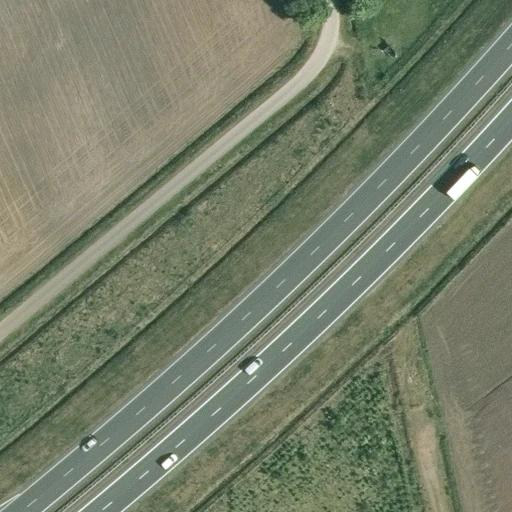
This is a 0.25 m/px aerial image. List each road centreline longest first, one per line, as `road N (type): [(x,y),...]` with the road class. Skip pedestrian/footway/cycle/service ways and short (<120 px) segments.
road 1 (trunk): [(511,48),(381,189),(172,384),(19,511)]
road 2 (trunk): [(102,511),(179,448),(511,122)]
road 3 (unclassified): [(331,8),(329,44),(311,72),(0,330)]
road 4 (track): [(441,511),(408,348)]
